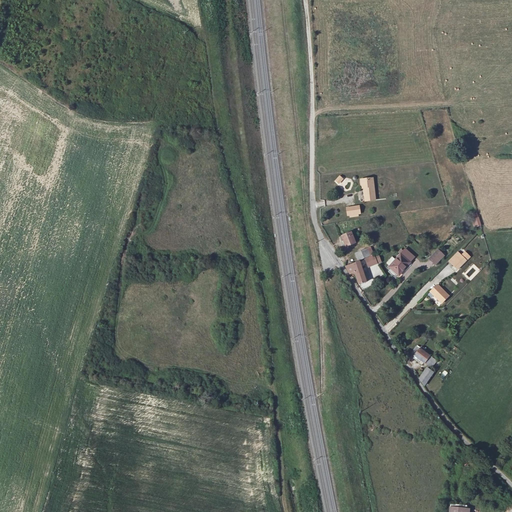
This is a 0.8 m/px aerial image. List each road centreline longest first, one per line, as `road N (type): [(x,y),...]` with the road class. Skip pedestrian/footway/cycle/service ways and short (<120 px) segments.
road 1 (residential): [(318,233),(439,412),(511,485)]
road 2 (track): [(305,0),(318,233)]
